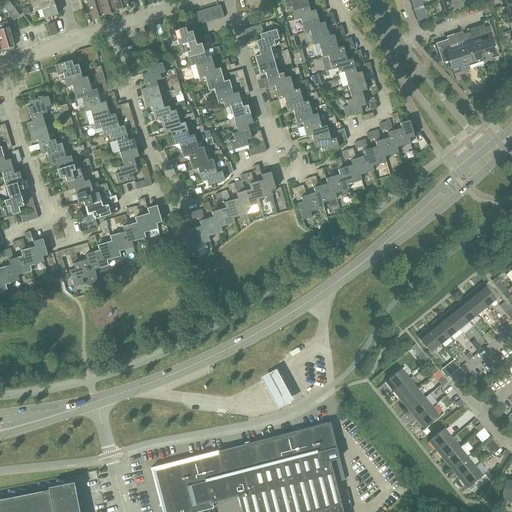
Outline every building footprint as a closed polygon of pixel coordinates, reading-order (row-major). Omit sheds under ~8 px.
[(29,0),(31,7),(37,5),(38,11),(41,10),(55,6),(52,0),(29,0)] [(90,0),(86,1),(91,18),(95,16),(96,19),(104,17),(104,18),(103,13),(99,0),(90,0)] [(116,13),(115,8),(112,0),(99,0),(103,13),(107,12),(108,14),(115,12),(116,13)] [(119,7),(120,9),(127,7),(127,8),(128,8),(125,0),(112,0),(115,8),(119,7)] [(290,7),(292,11),(308,7),(306,0),(282,0),(285,8),(290,7)] [(447,13),(464,8),(461,0),(445,0),(443,1),(447,13)] [(325,7),(323,1),(316,3),(318,9),(325,7)] [(214,7),(217,19),(223,18),(220,5),(214,7)] [(57,15),(55,6),(41,10),(44,19),(57,15)] [(208,9),(211,21),(217,19),(214,7),(208,9)] [(310,12),(308,7),(292,11),(294,21),(300,19),(301,24),(317,19),(315,10),(310,12)] [(424,7),(414,10),(415,10),(417,15),(422,13),(420,8),(424,7)] [(28,8),(21,9),(23,16),(30,14),(28,8)] [(13,9),(8,13),(13,20),(18,16),(13,9)] [(208,9),(202,11),(205,23),(211,21),(208,9)] [(205,23),(202,11),(195,12),(199,25),(205,23)] [(332,13),(327,15),(326,15),(328,21),(334,20),(332,13)] [(309,31),(310,36),(327,31),(324,22),(319,24),(317,19),(301,24),(304,33),(309,31)] [(5,46),(6,49),(13,47),(13,48),(14,48),(6,22),(2,23),(4,29),(0,29),(0,45),(1,48),(5,46)] [(53,23),(46,25),(50,36),(57,35),(53,23)] [(335,27),(337,34),(343,32),(341,26),(335,27)] [(483,41),(490,63),(494,61),(492,56),(499,54),(491,26),(486,28),(489,39),(483,41)] [(178,45),(194,40),(191,31),(186,32),(185,27),(168,32),(171,42),(176,40),(178,45)] [(269,47),(275,46),(273,41),(278,39),(276,29),(259,34),(260,40),(255,41),(258,50),(269,47)] [(318,44),(319,48),(336,44),(335,40),(345,37),(343,32),(337,34),(333,35),(328,36),(327,31),(310,36),(313,45),(318,44)] [(469,64),(477,62),(467,34),(463,35),(462,32),(455,34),(459,49),(466,70),(471,69),(469,64)] [(467,34),(477,62),(483,59),(485,64),(490,63),(483,41),(476,44),(472,32),(467,34)] [(209,34),(203,36),(202,36),(204,43),(211,41),(209,34)] [(244,38),(245,44),(252,42),(250,36),(244,38)] [(350,38),(345,39),(344,40),(346,46),(352,44),(350,38)] [(185,53),(187,57),(203,52),(201,43),(195,45),(194,40),(178,45),(180,54),(185,53)] [(466,70),(459,49),(452,51),(449,40),(437,44),(443,63),(450,61),(453,69),(460,67),(462,72),(466,70)] [(327,56),(329,61),(345,56),(342,47),(337,48),(336,44),(319,48),(322,58),(327,56)] [(88,48),(92,60),(98,59),(94,46),(88,48)] [(220,53),(218,47),(212,49),(214,55),(220,53)] [(269,47),(258,50),(259,55),(254,56),(257,66),(273,61),(269,47)] [(88,48),(82,50),(86,62),(92,60),(88,48)] [(86,62),(82,50),(76,52),(79,64),(86,62)] [(281,52),(282,58),(289,56),(287,50),(281,52)] [(355,58),(362,56),(360,50),(353,52),(355,58)] [(196,69),(213,65),(210,56),(205,57),(203,52),(187,57),(189,66),(195,65),(196,69)] [(289,56),(282,58),(284,64),(291,62),(289,56)] [(338,74),(343,72),(354,68),(351,59),(346,61),(345,56),(329,61),(331,70),(336,68),(338,74)] [(229,65),(227,59),(221,61),(223,67),(229,65)] [(62,74),(64,78),(80,74),(77,64),(72,66),(71,61),(54,65),(57,75),(62,74)] [(257,66),(258,69),(259,75),(265,73),(266,78),(277,75),(277,74),(273,61),(257,66)] [(141,74),(144,83),(155,80),(155,81),(161,79),(159,74),(164,72),(161,63),(145,68),(146,73),(141,74)] [(363,65),(364,71),(371,69),(369,63),(363,65)] [(205,82),(222,77),(219,68),(214,69),(213,65),(196,69),(199,79),(204,77),(205,82)] [(102,72),(100,66),(94,68),(95,74),(102,72)] [(297,68),(293,69),(291,69),(293,76),(299,74),(297,68)] [(356,73),(354,68),(343,72),(347,86),(364,81),(361,72),(356,73)] [(174,69),(168,71),(169,77),(176,76),(174,69)] [(242,70),(235,72),(237,78),(244,76),(242,70)] [(231,80),(237,78),(235,72),(229,73),(231,80)] [(274,86),(275,90),(292,86),(289,76),(284,78),(282,73),(277,74),(277,75),(266,78),(269,87),(274,86)] [(72,86),(73,91),(89,86),(88,83),(95,81),(94,75),(87,77),(82,78),(80,74),(64,78),(66,87),(72,86)] [(189,81),(187,74),(179,76),(181,84),(189,81)] [(213,89),(214,94),(231,89),(228,80),(223,82),(222,77),(205,82),(208,91),(213,89)] [(100,88),(106,86),(104,80),(98,82),(100,88)] [(155,80),(144,83),(145,88),(140,90),(143,99),(159,94),(155,81),(155,80)] [(307,80),(301,81),(300,82),(302,88),(308,86),(307,80)] [(366,90),(364,81),(347,86),(351,99),(362,96),(361,91),(366,90)] [(248,90),(246,83),(239,85),(241,92),(248,90)] [(77,104),(99,98),(96,89),(91,91),(89,86),(73,91),(77,104)] [(285,103),(301,98),(298,89),(293,90),(292,86),(275,90),(278,100),(283,98),(285,103)] [(372,95),(373,95),(378,93),(376,87),(370,89),(372,95)] [(224,107),(229,106),(229,105),(240,102),(238,92),(232,94),(231,89),(214,94),(217,103),(222,102),(224,107)] [(113,92),(108,94),(107,94),(109,101),(115,99),(113,92)] [(316,92),(311,94),(309,94),(311,100),(318,98),(316,92)] [(151,107),(152,111),(163,108),(159,94),(143,99),(145,108),(151,107)] [(41,113),(41,114),(47,113),(45,107),(50,106),(47,96),(31,101),(32,106),(27,108),(30,117),(41,113)] [(351,99),(346,100),(347,106),(342,107),(345,117),(362,112),(360,107),(365,105),(362,96),(351,99)] [(90,111),(91,115),(108,110),(105,101),(100,103),(99,98),(77,104),(78,108),(83,107),(85,112),(90,111)] [(301,98),(285,103),(287,112),(292,110),(294,115),(310,110),(308,101),(302,103),(301,98)] [(185,107),(183,101),(177,103),(179,109),(185,107)] [(229,106),(233,119),(250,114),(247,105),(242,107),(240,102),(229,105),(229,106)] [(377,108),(375,102),(369,104),(370,110),(377,108)] [(128,103),(121,105),(123,111),(125,119),(132,117),(128,103)] [(66,104),(60,106),(62,112),(68,111),(66,104)] [(121,105),(117,106),(115,107),(117,113),(123,111),(121,105)] [(325,105),(320,106),(319,106),(320,113),(327,111),(325,105)] [(160,119),(161,124),(178,119),(175,110),(170,111),(168,106),(163,108),(152,111),(155,121),(160,119)] [(91,115),(95,129),(117,123),(114,114),(109,115),(108,110),(91,115)] [(310,110),(294,115),(296,124),(302,123),(303,127),(319,123),(317,113),(312,115),(310,110)] [(26,123),(29,132),(45,128),(41,114),(41,113),(30,117),(31,122),(26,123)] [(194,119),(192,113),(186,115),(188,121),(194,119)] [(390,115),(392,120),(392,121),(399,120),(397,113),(390,115)] [(63,116),(64,122),(71,120),(69,114),(63,116)] [(233,119),(237,132),(237,133),(248,130),(247,125),(252,123),(250,114),(233,119)] [(132,117),(125,119),(127,125),(133,123),(132,117)] [(334,117),(329,118),(328,119),(330,125),(336,123),(334,117)] [(179,124),(178,119),(161,124),(164,133),(169,132),(170,136),(187,131),(184,122),(179,124)] [(71,120),(64,122),(66,128),(73,126),(71,120)] [(409,120),(400,123),(399,123),(401,128),(396,130),(401,146),(410,143),(409,138),(414,137),(409,120)] [(378,124),(380,129),(380,131),(386,129),(384,122),(378,124)] [(110,140),(115,139),(126,135),(124,126),(118,127),(117,123),(95,129),(95,130),(101,128),(103,137),(108,135),(110,140)] [(312,140),(329,135),(326,126),(321,127),(319,123),(303,127),(306,137),(311,135),(312,140)] [(203,132),(202,126),(195,127),(197,134),(203,132)] [(37,140),(38,145),(49,141),(45,128),(29,132),(31,141),(37,140)] [(345,135),(343,129),(337,131),(339,137),(345,135)] [(251,139),(248,130),(237,133),(237,132),(232,134),(233,139),(228,141),(231,150),(247,146),(246,140),(251,139)] [(384,139),(389,155),(398,153),(396,147),(401,146),(396,130),(387,132),(388,138),(384,139)] [(188,136),(187,131),(170,136),(173,145),(178,144),(180,148),(196,144),(194,134),(188,136)] [(374,138),(372,132),(366,133),(368,140),(374,138)] [(76,139),(74,133),(68,135),(70,141),(76,139)] [(128,140),(126,135),(115,139),(119,153),(135,148),(133,139),(128,140)] [(320,147),(322,153),(338,148),(335,138),(330,140),(329,135),(312,140),(315,149),(320,147)] [(263,142),(261,136),(255,138),(256,144),(263,142)] [(10,144),(8,138),(2,140),(4,146),(10,144)] [(213,144),(211,138),(204,140),(206,146),(213,144)] [(46,153),(47,157),(64,152),(61,143),(56,145),(54,139),(49,141),(38,145),(41,154),(46,153)] [(389,155),(384,139),(375,142),(376,147),(372,148),(376,165),(385,162),(384,157),(389,155)] [(362,147),(360,141),(354,143),(355,149),(362,147)] [(196,144),(180,148),(182,158),(188,156),(189,161),(205,156),(203,147),(198,148),(196,144)] [(80,153),(78,147),(72,149),(74,155),(80,153)] [(138,157),(135,148),(119,153),(123,166),(134,163),(133,159),(138,157)] [(250,156),(256,154),(255,148),(248,150),(250,156)] [(376,165),(372,148),(362,151),(364,156),(359,157),(364,174),(373,171),(372,166),(376,165)] [(18,150),(12,152),(11,152),(13,158),(19,157),(18,150)] [(94,159),(98,158),(101,157),(99,150),(92,152),(94,159)] [(222,156),(220,150),(214,152),(216,158),(222,156)] [(349,156),(347,150),(341,152),(343,158),(349,156)] [(55,165),(56,170),(73,165),(70,156),(65,157),(64,152),(47,157),(50,167),(55,165)] [(4,161),(3,156),(0,156),(0,172),(1,172),(12,169),(10,159),(4,161)] [(207,161),(205,156),(189,161),(192,170),(197,168),(198,173),(215,168),(212,159),(207,161)] [(364,174),(359,157),(350,160),(352,165),(347,167),(351,183),(361,180),(359,175),(364,174)] [(88,159),(82,160),(81,161),(83,167),(90,165),(88,159)] [(335,159),(330,161),(328,161),(330,168),(337,166),(335,159)] [(231,169),(229,162),(223,164),(225,171),(231,169)] [(137,172),(134,163),(123,166),(118,167),(119,173),(114,174),(117,184),(133,179),(132,174),(137,172)] [(64,177),(66,182),(82,177),(80,168),(74,169),(73,165),(56,170),(59,179),(64,177)] [(254,173),(260,171),(258,165),(252,167),(254,173)] [(351,183),(347,167),(337,169),(339,175),(334,176),(339,192),(348,190),(347,184),(351,183)] [(206,181),(207,186),(224,181),(221,171),(216,173),(215,168),(198,173),(201,182),(206,181)] [(1,172),(5,186),(21,181),(19,172),(14,173),(12,169),(1,172)] [(145,181),(141,182),(134,183),(136,190),(152,185),(147,169),(141,171),(142,177),(144,177),(145,181)] [(322,169),(316,171),(318,177),(324,175),(322,169)] [(97,171),(92,173),(91,173),(92,179),(99,178),(97,171)] [(257,182),(262,198),(271,195),(270,190),(275,189),(270,172),(260,175),(262,180),(257,182)] [(247,181),(246,174),(239,176),(241,182),(247,181)] [(339,192),(334,176),(325,179),(327,184),(322,185),(327,202),(336,199),(334,194),(339,192)] [(82,177),(66,182),(68,191),(74,190),(75,194),(91,189),(89,180),(84,182),(82,177)] [(312,184),(310,178),(304,180),(306,186),(312,184)] [(5,186),(9,199),(9,200),(20,196),(19,192),(24,190),(21,181),(5,186)] [(250,189),(245,191),(250,207),(259,205),(257,199),(262,198),(257,182),(248,184),(250,189)] [(227,185),(228,190),(229,192),(235,190),(233,183),(227,185)] [(106,184),(101,185),(100,185),(102,192),(108,190),(106,184)] [(327,202),(322,185),(313,188),(314,193),(310,194),(314,211),(324,208),(322,203),(327,202)] [(300,193),(298,187),(292,189),(293,195),(300,193)] [(83,202),(84,206),(101,202),(98,192),(93,194),(91,189),(75,194),(78,203),(83,202)] [(232,200),(237,217),(247,214),(245,209),(250,207),(245,191),(236,193),(237,199),(232,200)] [(223,199),(221,193),(214,195),(216,201),(223,199)] [(302,202),(297,204),(301,220),(311,217),(310,212),(314,211),(310,194),(300,197),(302,202)] [(0,207),(3,217),(19,212),(18,207),(23,206),(20,196),(9,200),(9,199),(4,201),(5,206),(0,207)] [(115,196),(110,197),(109,198),(111,204),(117,202),(115,196)] [(139,207),(146,205),(144,198),(138,200),(139,207)] [(225,208),(220,209),(225,226),(234,223),(233,218),(237,217),(232,200),(223,203),(225,208)] [(35,209),(34,205),(33,202),(26,204),(28,211),(35,209)] [(102,206),(101,202),(84,206),(87,216),(92,214),(93,219),(110,214),(107,205),(102,206)] [(202,204),(204,209),(204,210),(210,208),(208,202),(202,204)] [(156,223),(161,222),(156,205),(146,208),(148,214),(143,215),(148,231),(157,229),(156,223)] [(133,214),(132,208),(125,209),(127,216),(133,214)] [(212,217),(208,219),(213,235),(222,232),(220,227),(225,226),(220,209),(211,212),(212,217)] [(190,213),(191,218),(192,219),(198,218),(196,211),(190,213)] [(136,223),(131,224),(136,241),(145,238),(143,233),(148,231),(143,215),(134,218),(136,223)] [(119,217),(113,219),(115,225),(121,223),(119,217)] [(200,226),(195,228),(202,249),(207,248),(206,242),(209,241),(208,236),(213,235),(208,219),(199,221),(200,226)] [(185,227),(184,220),(177,222),(179,229),(185,227)] [(123,232),(119,233),(123,250),(133,247),(131,242),(136,241),(131,224),(122,227),(123,232)] [(100,228),(102,233),(102,234),(108,233),(107,226),(100,228)] [(187,254),(202,249),(195,228),(186,230),(188,236),(183,237),(187,254)] [(25,240),(32,238),(30,232),(23,233),(25,240)] [(106,243),(111,259),(120,256),(119,251),(123,250),(119,233),(109,236),(111,241),(106,243)] [(96,242),(94,235),(88,237),(90,244),(96,242)] [(29,248),(34,265),(43,262),(42,257),(47,255),(42,239),(32,242),(34,247),(29,248)] [(19,247),(17,241),(11,243),(13,249),(19,247)] [(98,250),(94,252),(99,268),(108,266),(106,260),(111,259),(106,243),(97,245),(98,250)] [(82,245),(76,247),(78,253),(84,251),(82,245)] [(36,270),(34,265),(29,248),(20,251),(22,256),(17,257),(22,274),(36,270)] [(68,249),(55,253),(57,262),(62,260),(62,257),(70,255),(68,249)] [(86,260),(81,261),(86,277),(95,275),(94,270),(99,268),(94,252),(85,254),(86,260)] [(22,274),(17,257),(8,260),(9,265),(5,267),(9,283),(19,281),(17,275),(22,274)] [(82,279),(86,277),(81,261),(72,264),(74,269),(69,270),(73,287),(83,284),(82,279)] [(0,291),(6,290),(5,285),(9,283),(5,267),(0,267),(0,291)] [(61,275),(63,281),(69,279),(67,273),(61,275)] [(493,281),(496,286),(501,282),(497,278),(493,281)] [(475,290),(488,306),(498,299),(485,282),(475,290)] [(475,290),(466,298),(479,314),(488,306),(475,290)] [(470,322),(479,314),(466,298),(456,305),(470,322)] [(456,305),(447,313),(460,329),(470,322),(456,305)] [(451,337),(460,329),(447,313),(438,321),(451,337)] [(438,321),(428,328),(441,345),(451,337),(438,321)] [(441,345),(428,328),(419,336),(432,352),(441,345)] [(423,352),(422,352),(418,356),(422,360),(426,356),(423,352)] [(434,375),(438,371),(439,371),(435,367),(430,370),(434,375)] [(394,391),(410,378),(402,369),(386,382),(394,391)] [(274,371),(258,380),(265,394),(274,410),(291,401),(279,379),(274,371)] [(443,376),(442,376),(438,380),(441,384),(446,381),(446,380),(443,376)] [(410,378),(394,391),(402,401),(418,388),(410,378)] [(449,385),(446,381),(441,384),(439,386),(443,390),(449,385)] [(409,410),(426,397),(418,388),(402,401),(409,410)] [(433,406),(426,397),(409,410),(417,420),(433,406)] [(461,399),(457,403),(460,407),(465,403),(461,399)] [(433,406),(417,420),(425,429),(441,416),(433,406)] [(241,511),(342,511),(329,460),(338,458),(329,423),(151,469),(161,504),(157,508),(161,511),(196,511),(212,508),(210,501),(237,494),(241,511)] [(484,427),(479,431),(477,433),(476,434),(483,443),(491,437),(484,427)] [(429,441),(437,450),(453,437),(445,428),(429,441)] [(461,447),(453,437),(437,450),(445,460),(461,447)] [(492,438),(484,444),(492,453),(499,447),(498,445),(492,438)] [(469,456),(461,447),(445,460),(452,469),(469,456)] [(476,466),(469,456),(452,469),(460,479),(476,466)] [(476,466),(460,479),(468,488),(484,475),(476,466)] [(511,501),(511,480),(506,480),(502,500),(511,501)] [(79,511),(73,482),(47,487),(48,490),(0,499),(0,511),(79,511)]
